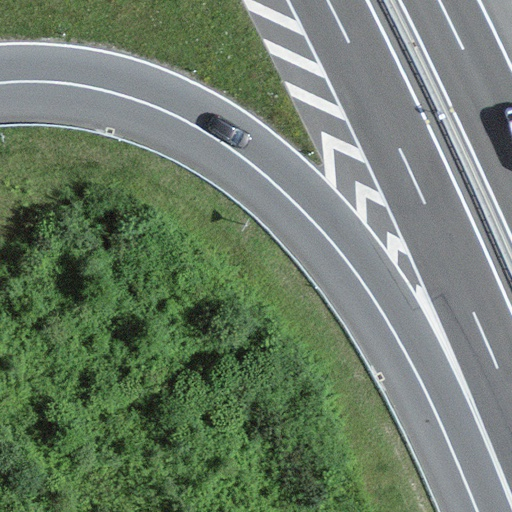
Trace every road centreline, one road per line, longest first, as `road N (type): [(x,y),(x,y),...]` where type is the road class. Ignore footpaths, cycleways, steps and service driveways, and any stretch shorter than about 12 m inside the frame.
road 1 (motorway): [(0,64),(112,73),(169,92),(282,165),(380,277),(421,344),(495,511)]
road 2 (motorway): [(326,0),(511,404)]
road 3 (motorway): [(511,153),(438,0)]
